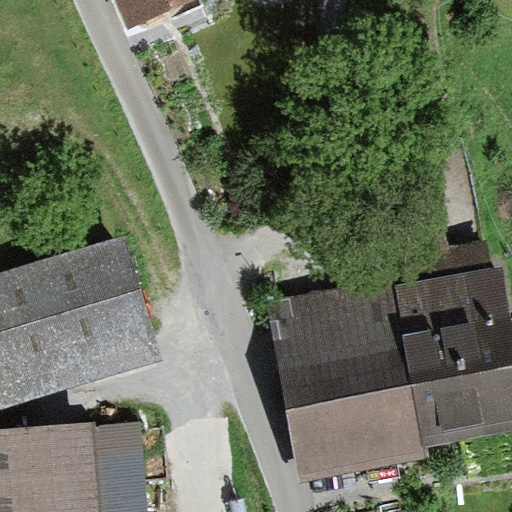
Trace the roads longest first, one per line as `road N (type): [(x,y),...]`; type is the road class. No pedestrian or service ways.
road 1 (residential): [(282,511),(213,292),(144,111),(87,0)]
road 2 (track): [(213,292),(248,258),(321,108),(328,0)]
